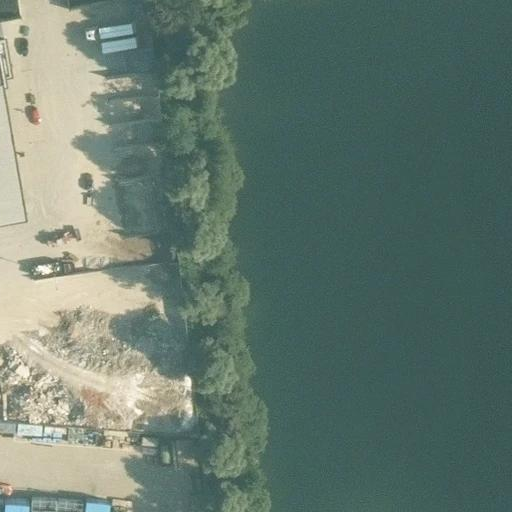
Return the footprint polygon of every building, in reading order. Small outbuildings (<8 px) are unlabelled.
[(157,70),(156,43),(134,44),(133,32),(92,34),(95,74),(157,70)] [(0,219),(25,215),(24,208),(2,80),(1,78),(10,76),(3,39),(0,39),(0,219)] [(114,146),(129,142),(125,128),(110,133),(114,146)] [(0,511),(38,511),(39,498),(24,497),(25,486),(0,484),(0,511)] [(88,511),(115,511),(117,493),(90,492),(88,511)]
